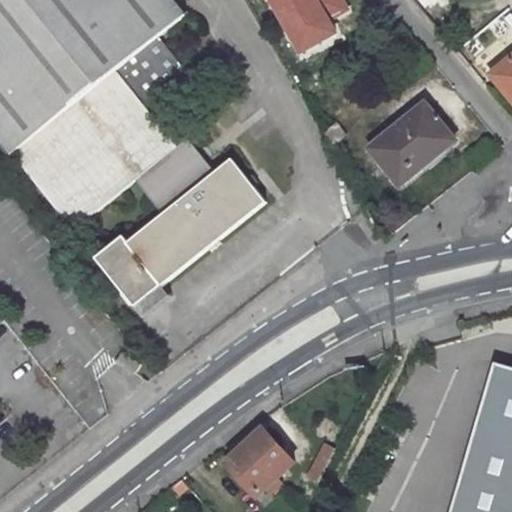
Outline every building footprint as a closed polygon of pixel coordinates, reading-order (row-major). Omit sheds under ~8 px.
[(0,0),(0,138),(76,232),(134,185),(143,178),(170,213),(161,219),(129,244),(124,238),(97,260),(137,308),(266,204),(232,162),(215,176),(188,141),(177,152),(143,110),(159,98),(152,90),(179,68),(157,39),(184,18),(169,0),(0,0)] [(271,0),(294,40),(328,21),(344,12),(337,0),(271,0)] [(335,35),(328,21),(294,40),(301,54),(335,35)] [(511,59),(493,74),(511,97),(511,59)] [(429,105),(375,148),(400,180),(425,159),(430,165),(458,142),(429,105)] [(345,140),(336,128),(325,137),(332,150),(345,140)] [(170,213),(143,178),(134,185),(161,219),(170,213)] [(511,511),(511,361),(504,360),(459,511),(511,511)] [(295,462),(265,430),(232,460),(262,493),(295,462)]
